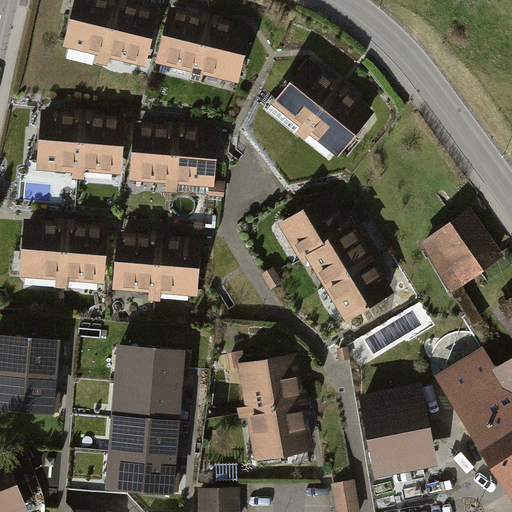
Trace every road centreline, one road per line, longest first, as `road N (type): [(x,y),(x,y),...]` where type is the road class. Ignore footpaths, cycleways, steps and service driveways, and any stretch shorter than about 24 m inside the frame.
road 1 (tertiary): [(511,195),(378,24),(342,0)]
road 2 (residential): [(371,511),(341,364)]
